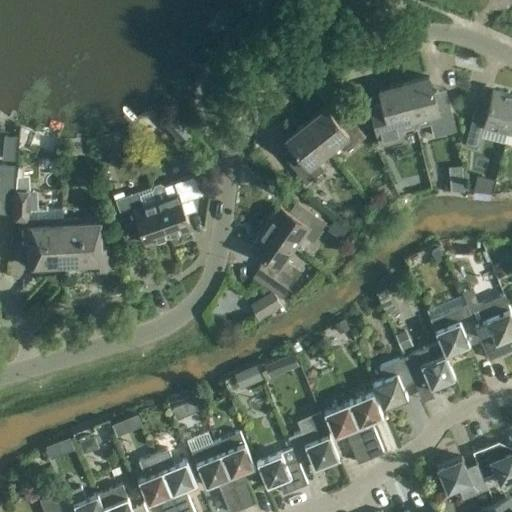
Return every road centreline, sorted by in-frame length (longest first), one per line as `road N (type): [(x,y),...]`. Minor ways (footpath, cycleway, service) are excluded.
road 1 (residential): [(30,370),(157,330),(196,307),(218,266),(228,173),(243,137),(281,86),(335,49),(424,31),(511,59)]
road 2 (residential): [(310,511),(449,422),(511,396)]
